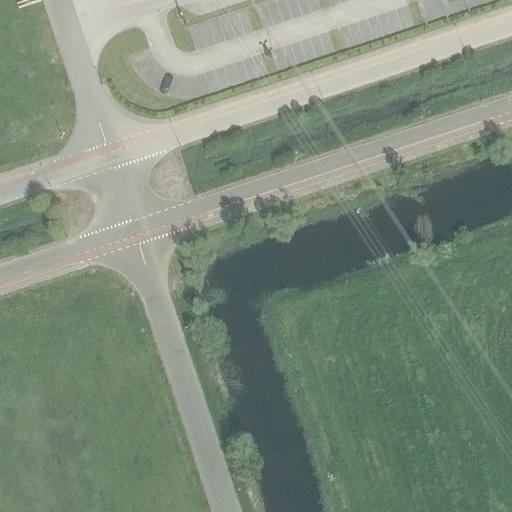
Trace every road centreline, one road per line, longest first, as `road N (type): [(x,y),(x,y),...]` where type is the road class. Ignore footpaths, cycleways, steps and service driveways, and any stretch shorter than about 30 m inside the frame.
road 1 (unclassified): [(511,28),(112,158)]
road 2 (unclassified): [(130,223),(511,104)]
road 3 (unclassified): [(130,223),(224,511)]
road 4 (unclassified): [(59,0),(112,158)]
road 5 (unclassified): [(0,268),(130,223)]
